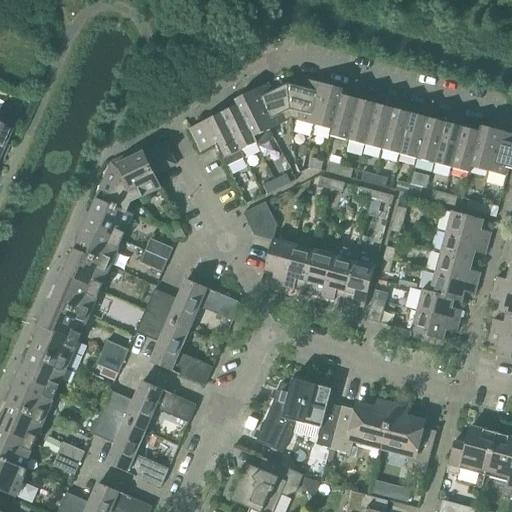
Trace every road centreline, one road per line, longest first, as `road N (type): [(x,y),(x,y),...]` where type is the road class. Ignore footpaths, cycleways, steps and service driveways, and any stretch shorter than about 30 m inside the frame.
road 1 (residential): [(273,334),(169,123),(171,109),(285,52)]
road 2 (residential): [(511,116),(498,105),(285,52)]
road 3 (residential): [(185,511),(258,340),(273,334)]
road 4 (residential): [(457,392),(364,368),(350,351),(273,334)]
road 5 (residential): [(425,511),(457,392)]
